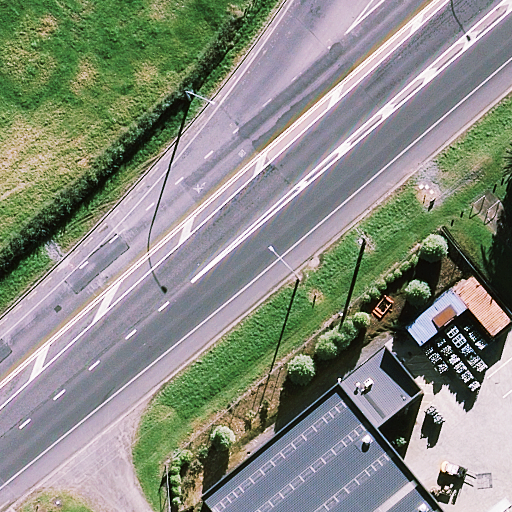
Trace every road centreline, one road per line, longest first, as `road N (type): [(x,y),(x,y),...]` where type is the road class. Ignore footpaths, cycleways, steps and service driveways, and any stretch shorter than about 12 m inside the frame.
road 1 (trunk): [(434,26),(145,270)]
road 2 (secondary): [(145,270),(328,0)]
road 3 (trunk): [(145,270),(0,399)]
